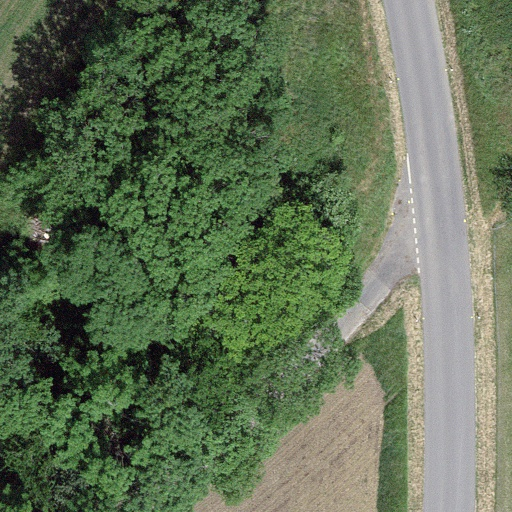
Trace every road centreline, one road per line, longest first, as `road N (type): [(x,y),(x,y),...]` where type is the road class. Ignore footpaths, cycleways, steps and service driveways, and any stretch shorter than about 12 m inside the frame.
road 1 (tertiary): [(408,0),(445,266),(450,511)]
road 2 (track): [(439,206),(274,395),(138,511)]
